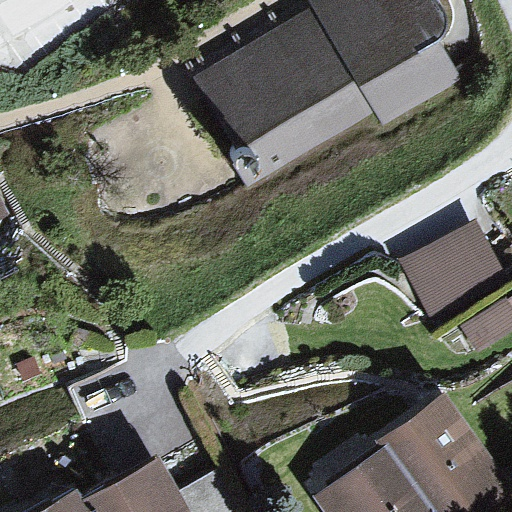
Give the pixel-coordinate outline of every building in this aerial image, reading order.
[(299,0),(310,17),(199,81),(258,181),(371,115),(382,134),(463,87),(412,0),(299,0)] [(473,225),(394,269),(430,332),(508,288),(473,225)] [(383,455),(312,501),(318,511),(482,511),(511,493),(511,488),(450,394),(375,442),(383,455)] [(183,511),(152,459),(79,501),(85,511),(183,511)] [(70,491),(34,511),(85,511),(79,501),(70,491)]
